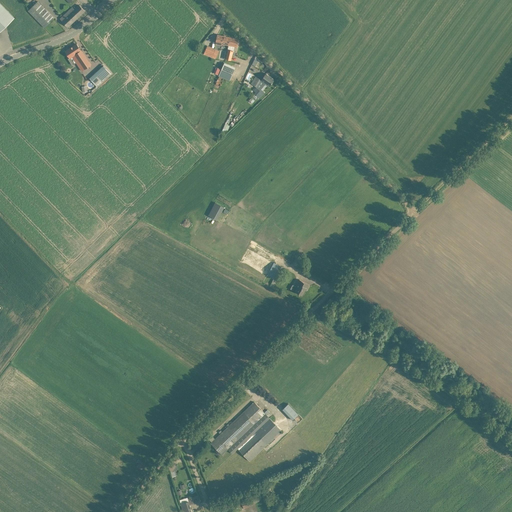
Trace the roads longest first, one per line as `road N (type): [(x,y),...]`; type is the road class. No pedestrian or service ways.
road 1 (track): [(125,511),(192,423),(413,210)]
road 2 (track): [(413,210),(286,82)]
road 3 (track): [(413,210),(511,117)]
road 4 (unclassified): [(0,63),(74,33),(113,0)]
